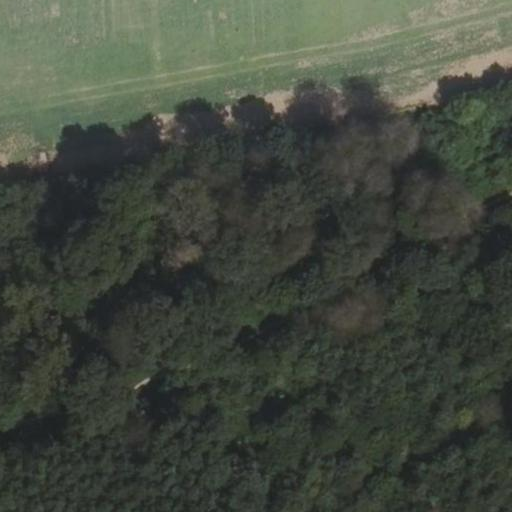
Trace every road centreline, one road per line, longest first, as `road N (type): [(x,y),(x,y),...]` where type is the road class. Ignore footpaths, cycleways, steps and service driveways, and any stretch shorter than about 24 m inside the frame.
road 1 (unknown): [(0,419),(166,386),(511,200)]
road 2 (track): [(511,71),(443,84),(335,122),(0,185)]
